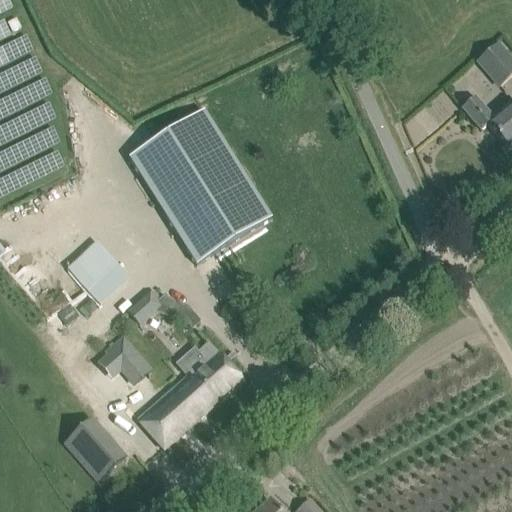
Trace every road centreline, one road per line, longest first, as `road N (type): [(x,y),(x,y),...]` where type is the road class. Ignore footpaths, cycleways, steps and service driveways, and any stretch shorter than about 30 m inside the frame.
road 1 (unclassified): [(164,511),(449,264)]
road 2 (unclassified): [(449,264),(319,0)]
